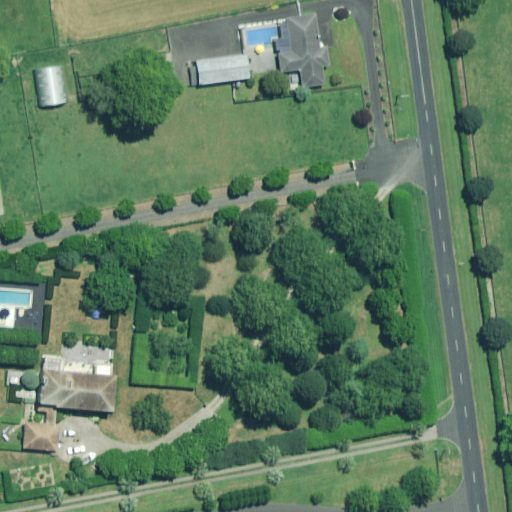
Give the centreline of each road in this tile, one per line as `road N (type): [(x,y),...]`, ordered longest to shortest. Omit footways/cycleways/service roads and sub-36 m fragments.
road 1 (unclassified): [(412,0),(480,511)]
road 2 (unknown): [(433,160),(0,244)]
